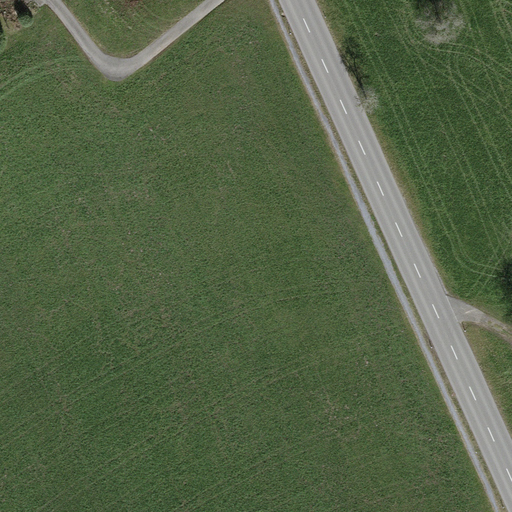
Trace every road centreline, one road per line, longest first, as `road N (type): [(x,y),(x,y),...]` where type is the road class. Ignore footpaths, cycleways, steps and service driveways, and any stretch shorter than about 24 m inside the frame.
road 1 (secondary): [(295,0),(511,482)]
road 2 (residential): [(211,0),(114,75),(51,0)]
